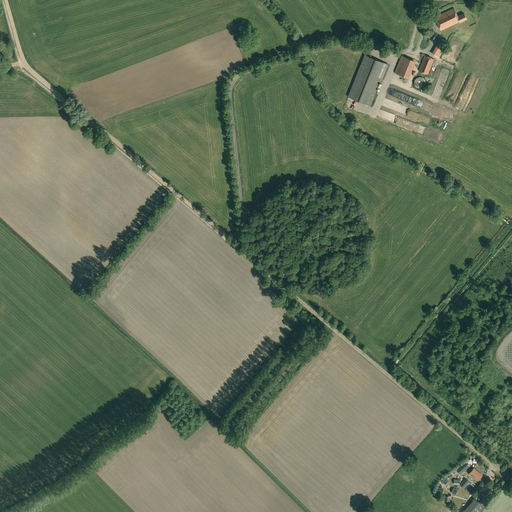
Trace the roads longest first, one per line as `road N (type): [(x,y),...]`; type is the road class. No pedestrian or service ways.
road 1 (unclassified): [(511,481),(239,249)]
road 2 (unknown): [(239,249),(228,79),(327,43),(374,43)]
road 3 (track): [(511,458),(438,396),(410,358),(511,238)]
road 4 (track): [(23,64),(239,249)]
